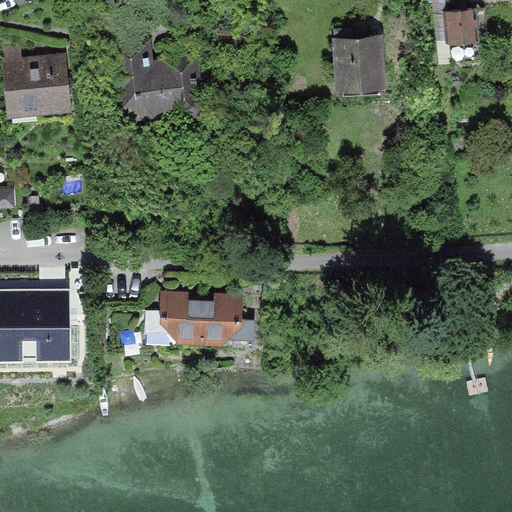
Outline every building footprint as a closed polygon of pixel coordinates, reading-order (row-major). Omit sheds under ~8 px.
[(480,8),(456,12),(460,38),(484,35),(480,8)] [(386,34),(340,35),(341,90),(388,89),(386,34)] [(151,62),(149,45),(118,49),(127,114),(206,104),(199,55),(151,62)] [(71,55),(8,59),(11,110),(75,106),(71,55)] [(244,296),(162,292),(160,325),(178,345),(224,347),(243,330),(244,296)] [(68,298),(4,299),(5,370),(69,369),(68,298)]
